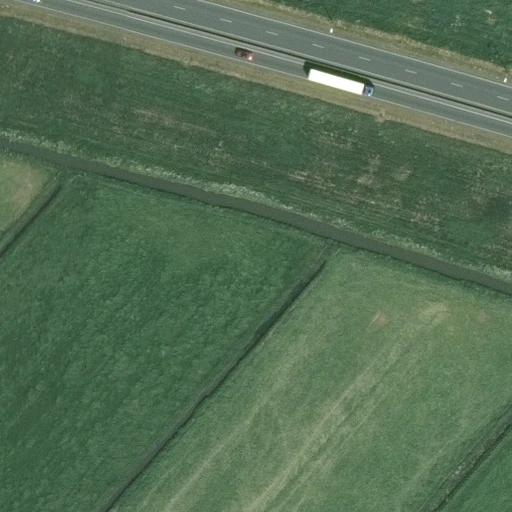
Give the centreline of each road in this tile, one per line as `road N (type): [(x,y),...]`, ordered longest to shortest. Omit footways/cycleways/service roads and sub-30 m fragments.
road 1 (trunk): [(13,0),(511,132)]
road 2 (trunk): [(511,102),(140,0)]
